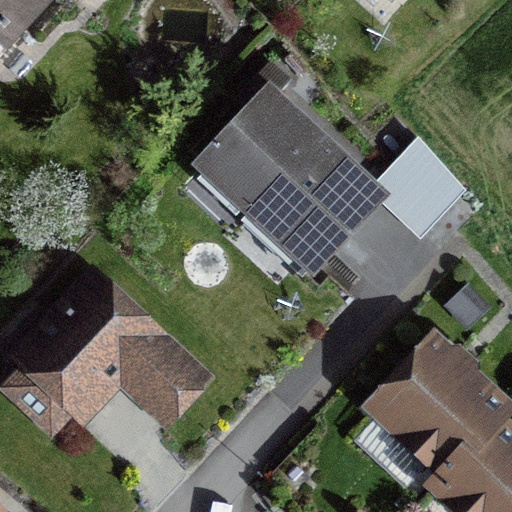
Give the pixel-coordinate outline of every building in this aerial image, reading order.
[(0,0),(0,49),(46,0),(66,0),(0,0)] [(204,167),(257,216),(318,151),(265,101),(204,167)] [(257,216),(310,266),(372,200),(318,151),(257,216)] [(91,280),(16,361),(78,419),(116,378),(163,423),(201,382),(91,280)] [(505,415),(432,346),(372,411),(443,477),(433,488),(435,490),(505,415)] [(507,416),(505,415),(435,490),(458,511),(511,511),(511,441),(496,427),(507,416)]
